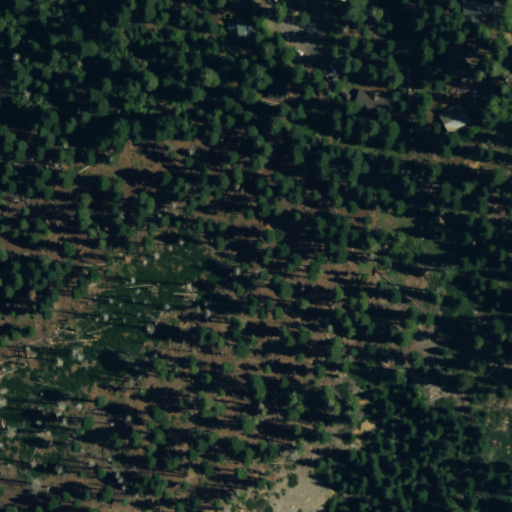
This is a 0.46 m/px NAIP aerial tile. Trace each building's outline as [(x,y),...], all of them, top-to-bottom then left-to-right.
[(458,0),(459,21),(477,20),(476,13),(490,12),(489,0),(458,0)] [(248,31),(242,31),(242,20),(225,21),(226,41),(249,40),(248,31)] [(451,85),(473,75),(458,42),(436,52),(451,85)] [(264,99),(283,98),(282,92),(286,92),(286,75),(263,76),(264,99)] [(383,111),(386,94),(355,89),(352,105),(383,111)] [(444,135),(469,124),(460,102),(435,112),(444,135)]
